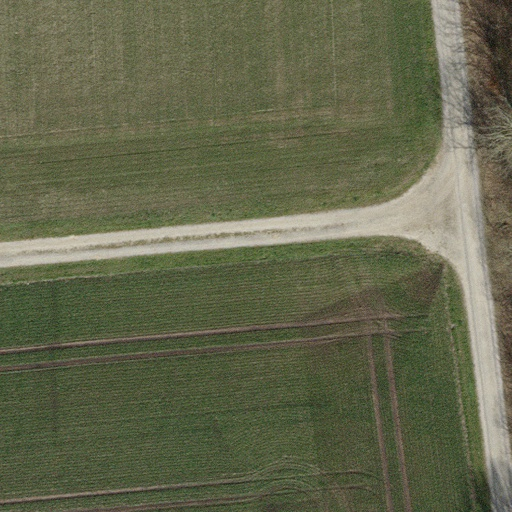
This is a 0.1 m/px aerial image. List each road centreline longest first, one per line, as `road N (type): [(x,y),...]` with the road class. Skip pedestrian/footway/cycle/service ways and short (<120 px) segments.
road 1 (track): [(511,475),(452,0)]
road 2 (track): [(0,249),(476,205)]
